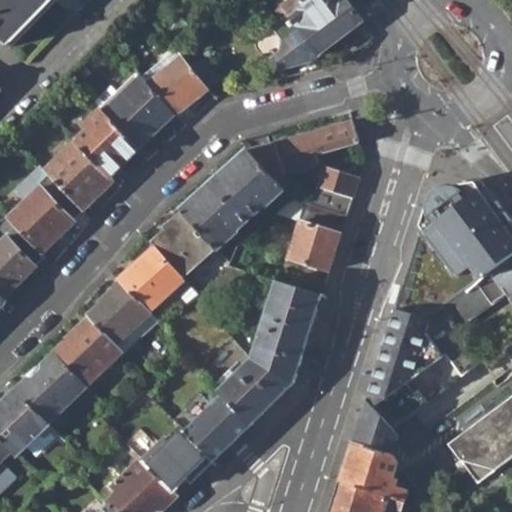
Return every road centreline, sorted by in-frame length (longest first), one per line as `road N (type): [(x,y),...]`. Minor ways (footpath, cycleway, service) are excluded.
road 1 (residential): [(398,73),(220,130),(138,203),(0,357)]
road 2 (residential): [(423,105),(329,394)]
road 3 (residential): [(329,394),(197,511)]
road 4 (residential): [(0,113),(110,0)]
road 5 (residential): [(329,394),(294,511)]
